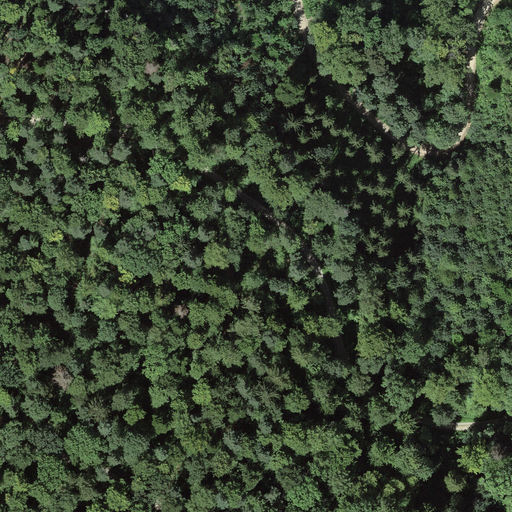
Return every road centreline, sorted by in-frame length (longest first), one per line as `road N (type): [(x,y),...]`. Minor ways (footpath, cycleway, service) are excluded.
road 1 (track): [(511,419),(441,426),(369,392),(341,353),(306,254),(246,195),(125,137),(0,112)]
road 2 (track): [(296,0),(321,64),(364,123),(415,154),(451,145),(461,132),(474,81),(475,22),(487,0)]
road 3 (track): [(0,440),(129,485),(170,511)]
